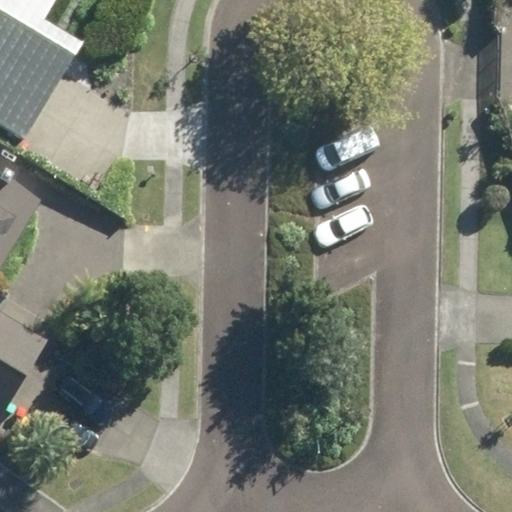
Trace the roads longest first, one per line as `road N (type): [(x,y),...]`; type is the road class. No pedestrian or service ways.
road 1 (residential): [(397,0),(411,24),(416,139),(403,511)]
road 2 (residential): [(234,511),(238,38),(255,0)]
